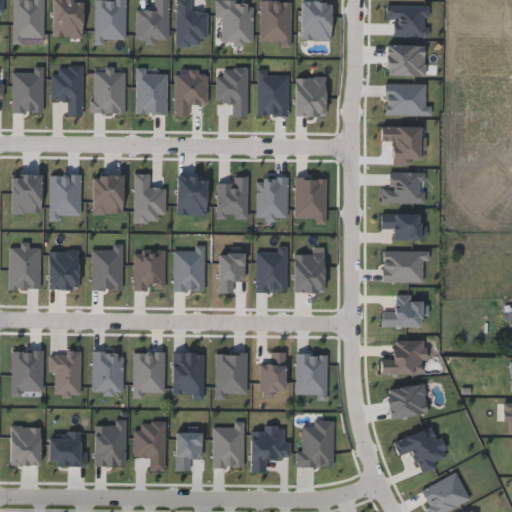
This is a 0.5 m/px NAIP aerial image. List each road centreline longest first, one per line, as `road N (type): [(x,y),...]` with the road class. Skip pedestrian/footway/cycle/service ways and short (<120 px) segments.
road 1 (residential): [(401,511),(372,462),(357,409),(356,0)]
road 2 (residential): [(0,491),(309,498),(381,478)]
road 3 (residential): [(0,317),(352,319)]
road 4 (residential): [(0,138),(351,143)]
